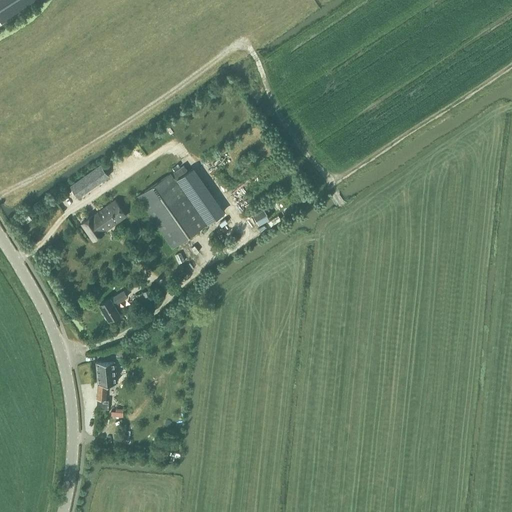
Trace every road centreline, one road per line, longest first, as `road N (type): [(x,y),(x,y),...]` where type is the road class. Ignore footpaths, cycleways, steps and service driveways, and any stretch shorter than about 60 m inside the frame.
road 1 (track): [(0,195),(71,158),(235,45),(247,45),(278,115),(331,187),(511,65)]
road 2 (tertiary): [(63,511),(72,440),(64,364),(42,302),(0,233)]
